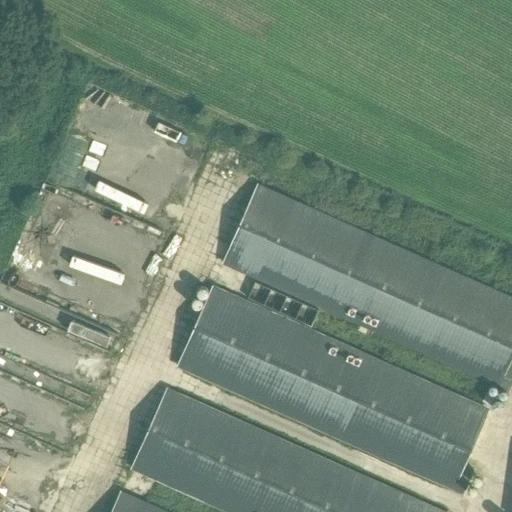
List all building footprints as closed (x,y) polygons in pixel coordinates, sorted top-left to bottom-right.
[(511,305),(257,192),(225,265),(509,392),(511,386),(511,371),(507,369),(511,356),(511,305)] [(146,250),(153,235),(83,200),(75,215),(90,222),(68,266),(95,279),(96,277),(110,284),(130,242),(146,250)] [(212,294),(179,367),(464,494),(472,476),(461,471),(486,416),(212,294)] [(72,387),(88,357),(0,309),(0,374),(4,376),(0,383),(0,398),(6,402),(0,413),(53,443),(63,425),(70,429),(80,411),(60,400),(68,384),(72,387)] [(425,511),(166,397),(134,470),(228,511),(425,511)] [(149,511),(121,499),(114,511),(149,511)]
